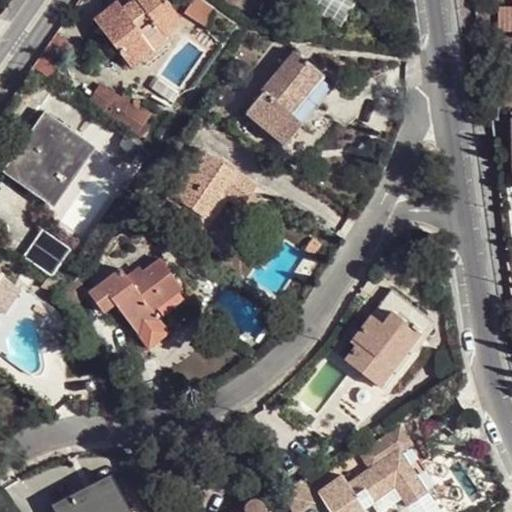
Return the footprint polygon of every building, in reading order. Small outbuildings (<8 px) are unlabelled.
[(118,4),(95,22),(131,69),(169,40),(166,34),(183,21),(165,0),(135,0),(123,9),(118,4)] [(199,0),(193,0),(186,10),(201,28),(205,18),(212,8),(199,0)] [(336,85),(296,52),(246,110),(285,142),(310,113),(336,85)] [(43,200),(84,141),(45,113),(3,172),(43,200)] [(95,148),(84,141),(43,200),(53,207),(95,148)] [(241,207),(255,186),(202,150),(172,195),(185,204),(174,222),(199,238),(227,199),(241,207)] [(0,223),(0,246),(19,259),(38,230),(9,211),(0,223)] [(78,249),(54,231),(36,254),(60,272),(78,249)] [(321,242),(312,237),(306,249),(314,253),(321,242)] [(137,278),(133,272),(126,277),(120,270),(89,293),(102,311),(115,302),(140,336),(160,322),(152,310),(148,304),(177,285),(161,261),(144,273),(137,278)] [(139,267),(133,272),(137,278),(144,273),(139,267)] [(0,310),(3,312),(19,290),(20,288),(0,274),(0,310)] [(181,291),(177,285),(148,304),(152,310),(181,291)] [(32,298),(19,290),(3,312),(16,321),(32,298)] [(373,315),(351,344),(356,347),(348,357),(382,383),(421,333),(392,311),(383,322),(373,315)] [(169,334),(160,322),(140,336),(148,349),(169,334)] [(404,385),(424,359),(419,355),(399,381),(404,385)] [(486,442),(477,419),(469,416),(460,439),(483,448),(486,442)] [(342,476),(316,493),(329,511),(366,511),(366,509),(394,491),(406,507),(429,491),(427,487),(439,479),(426,460),(413,441),(348,483),(342,476)] [(55,511),(131,511),(112,476),(52,506),(55,511)] [(267,511),(265,505),(264,504),(260,501),(258,500),(257,500),(253,499),(250,500),(247,502),(245,505),(244,507),(244,509),(244,511),(243,511),(267,511)]
